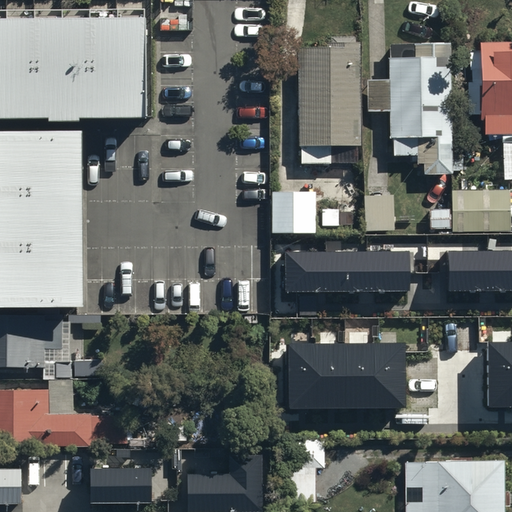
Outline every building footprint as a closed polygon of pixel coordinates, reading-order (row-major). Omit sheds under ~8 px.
[(148,20),(0,20),(0,313),(86,315),(88,125),(147,125),(148,20)] [(511,43),(481,43),(482,80),(469,80),(469,113),(482,113),(482,143),(511,142),(511,43)] [(298,48),(299,166),(332,166),(332,149),(357,149),(357,48),(298,48)] [(450,177),(449,57),(393,58),(394,158),(419,158),(419,178),(450,177)] [(511,149),(503,149),(503,184),(511,184),(511,149)] [(511,232),(511,192),(454,192),(454,210),(433,209),(433,229),(454,232),(511,232)] [(316,194),(276,195),(277,234),(317,233),(316,194)] [(395,195),(366,196),(367,233),(396,232),(395,195)] [(511,251),(449,252),(449,290),(511,290),(511,251)] [(409,252),(286,253),(286,292),(410,292),(409,252)] [(46,318),(0,318),(0,372),(47,372),(46,318)] [(405,343),(289,344),(290,408),(406,407),(405,343)] [(511,343),(489,343),(490,406),(511,405),(511,343)] [(102,360),(75,360),(75,376),(102,376),(102,360)] [(51,387),(0,387),(0,448),(91,449),(91,415),(51,415),(51,387)] [(324,434),(284,434),(284,462),(279,462),(278,498),(315,498),(315,463),(323,463),(324,434)] [(189,475),(189,511),(202,511),(262,511),(262,455),(229,455),(229,475),(189,475)] [(506,511),(506,465),(411,466),(410,511),(506,511)] [(152,468),(91,469),(91,503),(153,502),(152,468)] [(21,469),(0,469),(0,503),(21,503),(21,469)]
